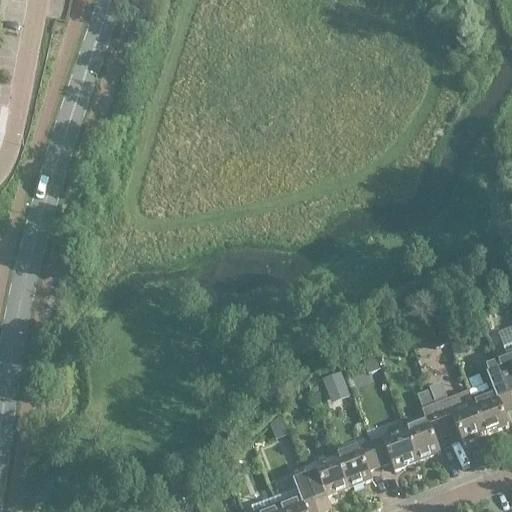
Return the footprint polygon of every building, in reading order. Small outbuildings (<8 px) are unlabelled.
[(511,331),(498,337),(508,361),(497,366),(511,405),(511,331)] [(435,351),(448,346),(444,335),(431,340),(435,351)] [(465,341),(450,346),(450,347),(454,357),(469,351),(465,341)] [(368,377),(380,372),(376,360),(363,365),(368,377)] [(487,387),(468,394),(486,438),(509,429),(503,415),(511,411),(511,405),(497,366),(484,370),(487,387)] [(330,400),(328,393),(317,397),(320,404),(330,400)] [(434,407),(446,438),(457,434),(462,447),(486,438),(468,394),(434,407)] [(435,442),(446,438),(434,407),(422,412),(426,423),(405,432),(417,464),(440,455),(435,442)] [(394,473),(417,464),(405,432),(371,445),(380,468),(391,464),(394,473)] [(369,473),(380,468),(371,445),(336,458),(349,491),(372,482),(369,473)] [(349,491),(336,458),(302,472),(318,511),(328,511),(331,511),(327,500),(349,491)] [(318,511),(302,472),(290,476),(296,492),(274,500),(278,511),(318,511)] [(176,511),(171,499),(160,504),(163,511),(176,511)] [(278,511),(274,500),(252,509),(252,511),(278,511)]
